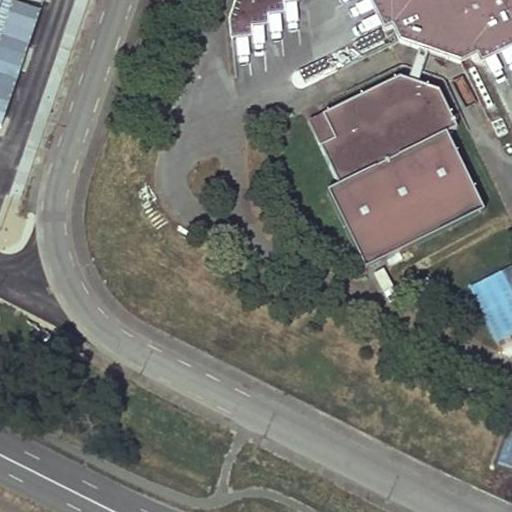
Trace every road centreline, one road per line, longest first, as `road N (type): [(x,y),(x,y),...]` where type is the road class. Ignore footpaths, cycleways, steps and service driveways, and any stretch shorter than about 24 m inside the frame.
road 1 (unclassified): [(113,0),(72,114),(55,207),(71,279),(92,311),(189,377),(483,511)]
road 2 (primary): [(151,511),(0,438)]
